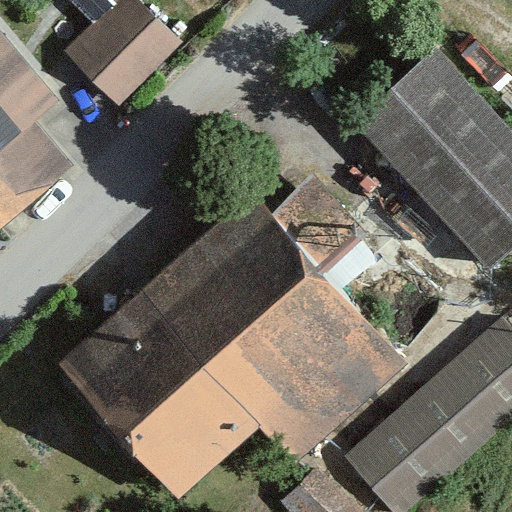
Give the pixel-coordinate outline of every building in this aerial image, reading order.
[(91,0),(115,26),(83,56),(126,101),(198,34),(165,0),(91,0)] [(0,7),(0,224),(78,156),(49,123),(79,97),(0,7)] [(511,110),(444,41),(365,117),(508,264),(511,260),(511,110)] [(416,354),(269,193),(81,363),(195,488),(268,423),(308,452),(416,354)] [(511,325),(354,454),(401,511),(402,511),(511,422),(511,325)] [(283,489),(304,511),(379,511),(323,452),(283,489)]
